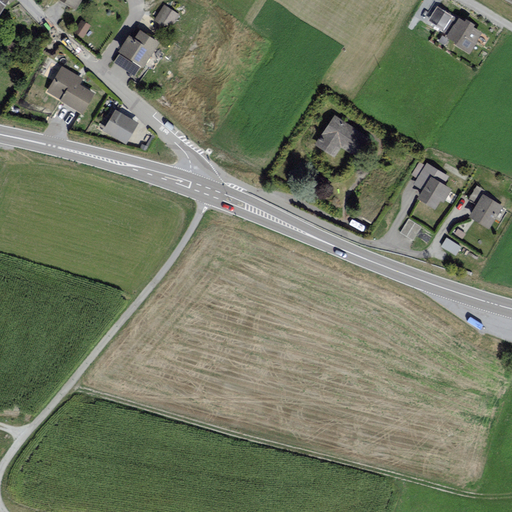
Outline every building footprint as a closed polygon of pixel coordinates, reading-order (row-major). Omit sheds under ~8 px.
[(0,0),(0,13),(9,0),(0,0)] [(80,0),(58,0),(75,10),(80,0)] [(165,4),(154,19),(170,29),(181,14),(165,4)] [(482,34),(461,19),(448,37),(469,52),(482,34)] [(90,27),(81,21),(73,33),(82,39),(90,27)] [(161,43),(140,30),(134,39),(129,35),(117,54),(144,71),(161,43)] [(0,46),(12,52),(15,44),(3,39),(0,46)] [(56,60),(64,65),(68,58),(60,53),(56,60)] [(82,80),(61,68),(46,94),(82,114),(94,94),(79,86),(82,80)] [(138,123),(115,111),(104,131),(127,144),(138,123)] [(372,138),(334,116),(316,147),(336,159),(341,150),(359,160),(372,138)] [(449,177),(427,163),(413,186),(422,191),(417,199),(440,213),(454,190),(445,184),(449,177)] [(503,206),(482,194),(469,217),(490,229),(503,206)] [(366,196),(357,212),(373,221),(382,205),(366,196)] [(408,220),(407,221),(400,232),(412,240),(420,228),(408,220)] [(461,246),(447,238),(442,246),(456,254),(461,246)]
